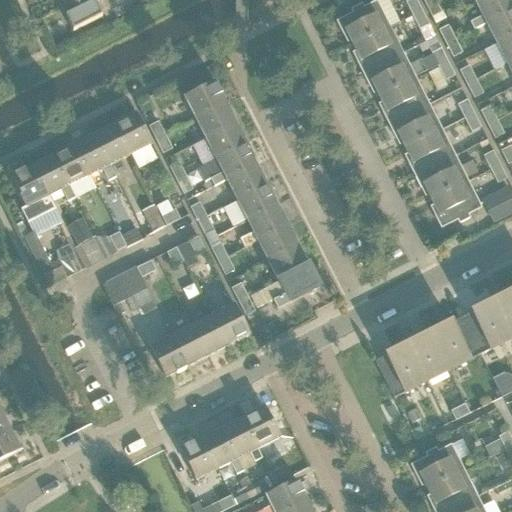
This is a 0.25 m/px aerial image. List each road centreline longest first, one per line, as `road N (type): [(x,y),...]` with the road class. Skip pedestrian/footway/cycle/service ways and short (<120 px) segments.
road 1 (residential): [(362,317),(263,130),(327,97),(430,282)]
road 2 (residential): [(138,431),(67,293),(174,240)]
road 3 (residential): [(317,339),(404,511)]
road 4 (residential): [(339,511),(264,365)]
road 5 (residential): [(5,511),(138,431)]
road 6 (residential): [(138,431),(264,365)]
